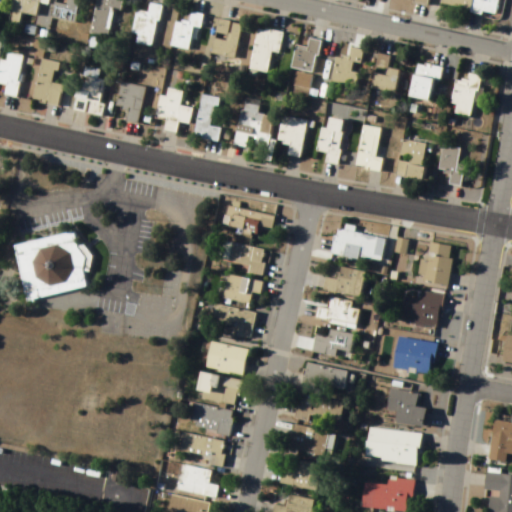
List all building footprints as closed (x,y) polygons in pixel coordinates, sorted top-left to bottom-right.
[(14,0),(8,24),(19,27),(22,14),(37,18),(40,0),(14,0)] [(75,23),(80,1),(75,0),(53,0),(50,18),(75,23)] [(115,11),(121,13),(123,0),(98,0),(91,35),(109,38),(115,11)] [(429,0),(496,13),(498,0),(429,0)] [(153,48),(162,6),(150,4),(149,14),(137,12),(133,35),(137,36),(136,45),(153,48)] [(189,51),(193,29),(201,30),(204,15),(192,13),(189,24),(176,21),(171,48),(189,51)] [(218,20),(212,55),(236,60),(242,25),(218,20)] [(268,74),(272,53),(280,54),(284,34),(259,29),(250,70),(268,74)] [(291,69),(314,74),(322,42),(310,39),(307,49),(297,47),(291,69)] [(330,81),(356,87),(359,71),(364,51),(351,49),(349,60),(336,57),(330,81)] [(25,57),(8,52),(6,62),(1,61),(0,64),(0,85),(7,87),(5,96),(15,99),(25,57)] [(400,72),(388,69),(391,57),(379,55),(371,90),(394,95),(400,72)] [(33,101),(58,108),(64,87),(53,84),(59,64),(44,60),(33,101)] [(432,103),(440,68),(417,63),(409,98),(432,103)] [(107,81),(99,80),(100,71),(83,67),(74,112),(100,117),(107,81)] [(312,80),(300,73),(295,83),(307,90),(312,80)] [(473,119),(479,76),(469,75),(468,83),(455,81),(451,105),(455,106),(454,116),(473,119)] [(122,84),(116,121),(139,125),(146,88),(122,84)] [(184,92),(168,88),(166,97),(161,96),(156,119),(167,122),(165,132),(177,135),(180,123),(190,125),(194,109),(181,106),(184,92)] [(219,143),(222,129),(212,127),(219,99),(204,95),(194,137),(219,143)] [(258,115),(260,103),(243,100),(236,145),(248,147),(248,142),(269,145),(273,118),(258,115)] [(278,143),(290,144),(288,156),(302,158),(307,121),(281,118),(278,143)] [(329,153),(327,164),(339,165),(345,122),(330,120),(328,130),(322,129),(318,152),(329,153)] [(381,129),(363,127),(358,170),(382,172),(384,159),(378,158),(381,129)] [(428,145),(403,140),(396,177),(421,182),(428,145)] [(461,149),(443,146),(439,172),(450,174),(449,186),(463,188),(466,166),(458,165),(461,149)] [(274,230),(276,216),(228,207),(224,230),(256,235),(257,227),(274,230)] [(9,242),(69,229),(71,244),(78,240),(87,253),(85,268),(77,267),(82,283),(22,297),(9,242)] [(332,256),(386,265),(390,240),(337,230),(332,256)] [(219,265),(264,273),(268,251),(223,243),(219,265)] [(449,287),(454,247),(427,244),(422,284),(449,287)] [(366,273),(338,267),(336,278),(328,276),(325,291),(361,298),(366,273)] [(253,294),(262,296),(264,283),(229,276),(224,301),(251,307),(253,294)] [(444,297),(418,292),(417,298),(404,296),(399,321),(438,329),(444,297)] [(328,310),(321,308),(317,321),(356,331),(361,311),(353,309),(354,304),(331,298),(328,310)] [(253,341),(258,314),(215,306),(210,333),(253,341)] [(313,352),(350,360),(355,336),(319,328),(313,352)] [(503,363),(511,364),(511,337),(507,337),(503,363)] [(437,344),(400,338),(395,368),(418,372),(417,379),(431,381),(437,344)] [(207,370),(245,376),(249,350),(211,344),(207,370)] [(303,385),(344,395),(349,373),(308,363),(303,385)] [(238,407),(243,382),(202,374),(197,399),(238,407)] [(397,422),(424,428),(428,410),(418,408),(420,395),(392,389),(388,411),(398,414),(397,422)] [(340,424),(345,404),(302,395),(297,420),(310,422),(310,418),(340,424)] [(230,437),(236,413),(195,403),(189,427),(230,437)] [(489,462),(506,464),(507,455),(511,455),(511,424),(495,422),(489,462)] [(330,433),(295,425),(290,450),(325,457),(330,433)] [(418,467),(422,435),(370,428),(366,461),(418,467)] [(181,457),(224,463),(228,441),(185,435),(181,457)] [(317,492),(323,467),(286,459),(280,484),(317,492)] [(220,487),(210,484),(213,472),(185,466),(180,491),(217,499),(220,487)] [(485,491),(499,492),(498,498),(490,497),(488,511),(511,511),(511,475),(486,475),(485,491)] [(411,511),(415,482),(389,479),(389,486),(366,483),(362,508),(390,511),(411,511)] [(315,511),(318,502),(289,495),(286,508),(276,506),(274,511),(315,511)] [(212,511),(213,502),(173,498),(171,511),(212,511)]
